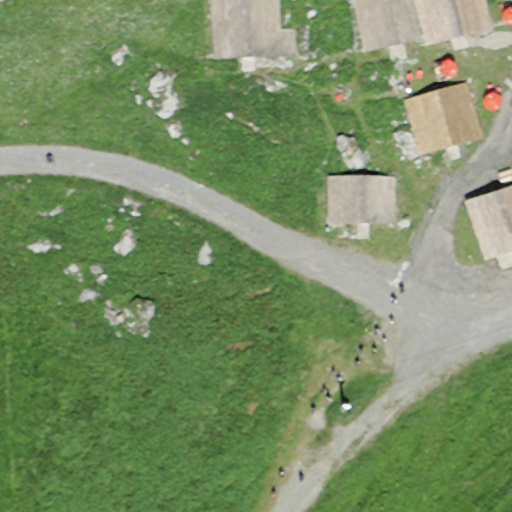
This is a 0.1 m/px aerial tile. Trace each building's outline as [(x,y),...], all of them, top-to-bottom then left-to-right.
[(224,0),(225,59),(287,58),(286,0),(224,0)] [(424,41),(413,0),(360,0),(351,2),(364,56),(424,41)] [(413,0),(424,41),(427,54),(494,37),(484,0),(413,0)] [(466,88),(405,109),(421,156),(482,136),(466,88)] [(328,177),(327,228),(394,229),(395,178),(328,177)] [(511,191),(465,210),(487,265),(511,255),(511,191)]
